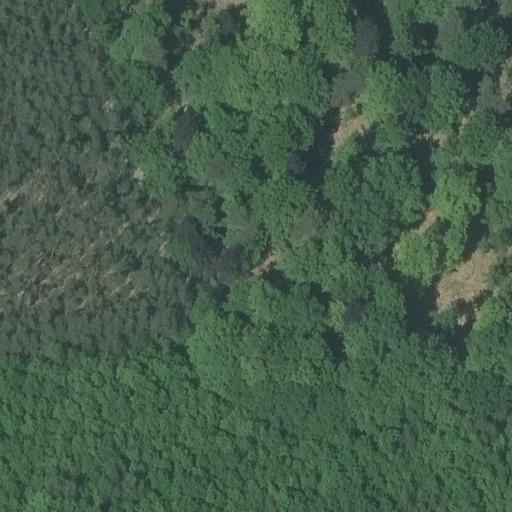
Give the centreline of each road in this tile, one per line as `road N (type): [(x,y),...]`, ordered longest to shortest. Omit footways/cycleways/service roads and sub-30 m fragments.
road 1 (track): [(66,0),(215,392),(271,424),(354,438),(511,414)]
road 2 (track): [(0,375),(196,347)]
